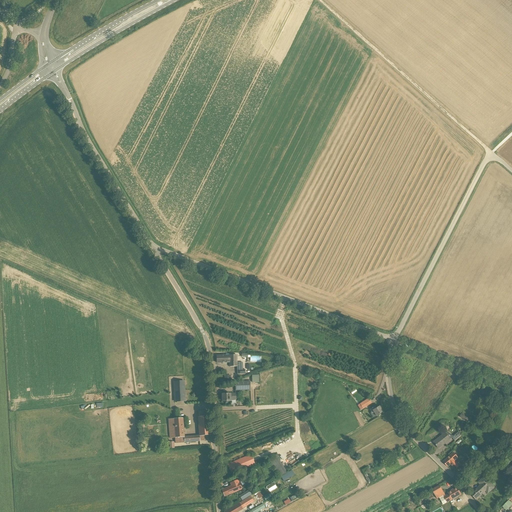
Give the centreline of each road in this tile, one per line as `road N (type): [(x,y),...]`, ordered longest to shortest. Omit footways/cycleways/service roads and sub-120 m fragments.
road 1 (unclassified): [(219,511),(208,345),(152,247)]
road 2 (unclassified): [(395,340),(152,247)]
road 3 (track): [(491,152),(320,0)]
road 4 (unclassified): [(395,340),(491,152)]
road 5 (unclassified): [(479,511),(394,404),(395,340)]
road 6 (unclassified): [(152,247),(62,86)]
road 7 (primary): [(57,69),(172,0)]
road 8 (track): [(395,340),(511,387)]
road 9 (primary): [(158,0),(54,60)]
